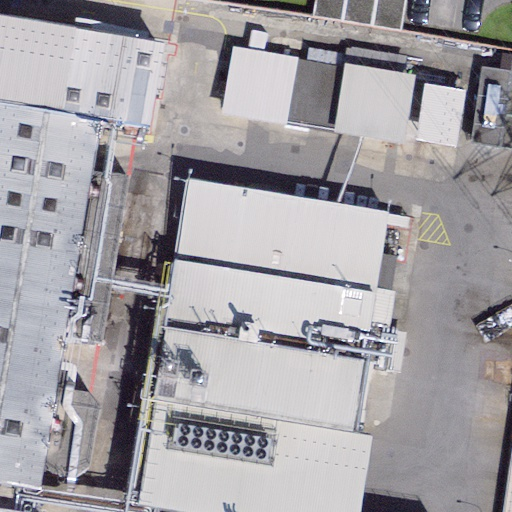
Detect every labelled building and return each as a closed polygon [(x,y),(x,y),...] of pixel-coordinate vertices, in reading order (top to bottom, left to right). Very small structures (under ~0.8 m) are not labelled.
[(406,29),(411,0),(321,0),(319,13),(406,29)] [(155,60),(0,32),(0,498),(72,511),(155,60)] [(409,135),(420,66),(239,40),(228,108),(409,135)] [(511,57),(484,57),(482,146),(511,147),(511,57)] [(458,138),(471,86),(433,77),(420,129),(458,138)] [(342,511),(383,220),(174,191),(129,511),(342,511)]
